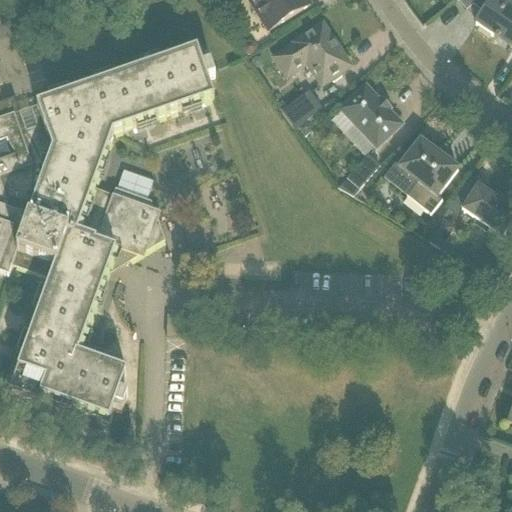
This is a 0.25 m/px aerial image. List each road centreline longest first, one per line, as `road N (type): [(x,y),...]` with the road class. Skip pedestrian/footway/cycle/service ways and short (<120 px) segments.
road 1 (residential): [(428,511),(511,299)]
road 2 (residential): [(511,131),(468,101),(408,38),(385,0)]
road 3 (residential): [(150,511),(0,458)]
